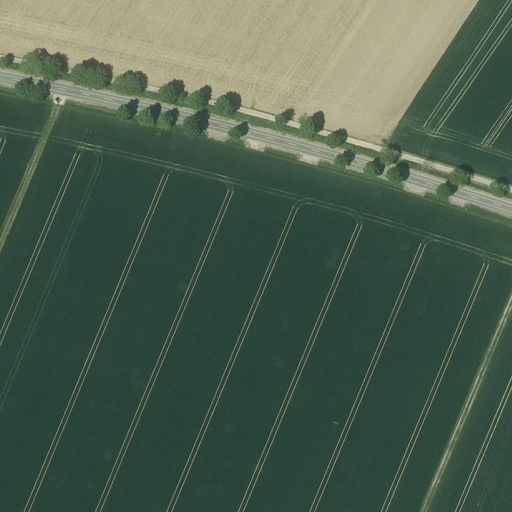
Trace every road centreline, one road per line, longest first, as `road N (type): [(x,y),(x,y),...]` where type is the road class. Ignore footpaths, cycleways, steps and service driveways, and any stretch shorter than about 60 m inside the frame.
road 1 (tertiary): [(0,76),(219,126),(511,211)]
road 2 (track): [(511,191),(194,99),(0,58)]
road 3 (track): [(425,511),(511,304)]
road 4 (track): [(0,244),(60,89)]
